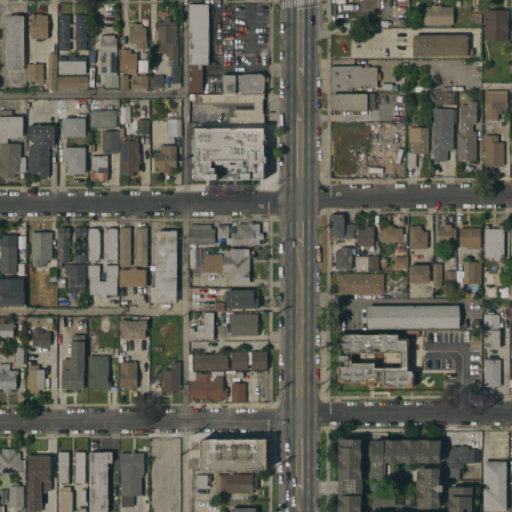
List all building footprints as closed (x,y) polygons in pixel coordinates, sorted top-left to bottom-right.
[(188,4),(207,4),(207,64),(188,64),(188,4)] [(406,19),(395,18),(396,5),(407,6),(406,19)] [(421,25),(421,19),(419,19),(419,14),(421,14),(421,7),(431,7),(431,6),(441,5),(441,7),(452,7),(452,14),(454,14),(454,18),(453,18),(453,24),(421,25)] [(483,41),(483,16),(482,16),(482,10),(509,10),(509,20),(507,20),(507,41),(483,41)] [(471,24),(471,13),(480,13),(480,24),(471,24)] [(46,21),(48,21),(48,23),(46,23),(46,39),(29,39),(29,15),(35,15),(35,14),(40,14),(40,15),(46,15),(46,21)] [(57,15),(68,15),(68,24),(74,24),(74,15),(85,15),(85,50),(74,50),(74,42),(68,42),(68,51),(57,51),(57,15)] [(5,16),(22,16),(22,69),(5,69),(5,16)] [(147,41),(147,28),(154,28),(154,22),(161,22),(161,18),(168,18),(168,21),(175,21),(175,37),(176,37),(176,67),(167,67),(167,53),(157,53),(157,41),(147,41)] [(128,49),(128,28),(132,28),(132,24),(141,24),(141,28),(145,28),(145,43),(146,43),(146,49),(128,49)] [(412,57),(412,37),(413,37),(413,35),(466,35),(466,36),(467,36),(467,49),(472,49),(472,56),(412,57)] [(99,38),(101,38),(101,36),(113,36),(113,38),(115,38),(115,66),(117,66),(117,88),(103,88),(103,75),(99,75),(99,38)] [(119,50),(129,50),(129,53),(135,53),(135,69),(134,69),(134,72),(132,74),(126,74),(126,72),(119,71),(119,50)] [(55,90),(44,90),(44,85),(44,79),(46,79),(46,69),(47,69),(47,53),(55,54),(55,90)] [(57,74),(57,62),(84,62),(84,74),(57,74)] [(26,64),(41,64),(41,85),(35,85),(35,81),(26,81),(26,64)] [(188,94),(188,65),(201,65),(201,94),(188,94)] [(363,68),(363,65),(368,65),(369,68),(376,67),(377,86),(361,86),(361,88),(351,88),(351,90),(330,90),(330,66),(360,66),(360,68),(363,68)] [(145,90),(139,90),(137,90),(137,91),(133,91),(133,90),(130,90),(130,79),(133,79),(133,76),(139,76),(139,73),(144,73),(144,76),(146,76),(146,90),(145,90)] [(221,75),(241,75),(260,73),(264,77),(263,94),(221,94),(221,75)] [(127,89),(118,90),(118,75),(127,75),(127,89)] [(86,76),(86,89),(57,89),(57,77),(86,76)] [(149,76),(162,76),(161,88),(149,88),(149,76)] [(442,91),(453,92),(453,94),(456,94),(456,101),(453,101),(453,105),(442,105),(442,91)] [(484,92),(506,91),(507,111),(501,111),(501,114),(497,114),(497,120),(485,120),(484,92)] [(262,98),(261,98),(261,114),(262,114),(262,123),(242,123),(242,121),(240,121),(240,123),(227,123),(227,116),(231,116),(231,110),(232,109),(252,108),(252,104),(196,104),(196,102),(193,102),(193,100),(188,100),(188,94),(201,94),(221,94),(263,94),(262,98)] [(374,94),(374,108),(367,109),(367,110),(331,111),(331,94),(374,94)] [(456,134),(456,123),(460,123),(460,105),(467,105),(467,102),(476,102),(476,124),(473,124),(473,127),(464,127),(464,132),(475,132),(475,160),(456,160),(456,134)] [(433,108),(434,108),(434,105),(440,105),(440,109),(452,109),(453,151),(447,151),(447,161),(433,161),(433,108)] [(118,123),(128,123),(127,106),(117,106),(118,123)] [(89,128),(89,110),(115,110),(115,128),(89,128)] [(0,117),(10,117),(22,117),(22,137),(16,137),(16,139),(6,139),(6,144),(19,144),(19,157),(24,157),(24,172),(17,172),(17,174),(12,174),(12,178),(1,178),(1,174),(0,174),(0,117)] [(179,137),(166,137),(166,119),(166,118),(179,117),(179,137)] [(65,137),(65,138),(62,138),(62,137),(61,127),(60,127),(60,124),(61,124),(61,118),(84,118),(84,137),(65,137)] [(135,120),(147,120),(148,134),(135,134),(135,120)] [(27,146),(32,146),(32,141),(27,141),(27,125),(53,125),(53,141),(51,141),(51,147),(47,147),(47,177),(37,177),(37,176),(27,176),(27,146)] [(423,154),(423,156),(420,156),(420,154),(415,153),(415,168),(406,168),(406,152),(412,152),(412,142),(408,142),(409,127),(428,128),(428,154),(423,154)] [(194,163),(192,163),(192,156),(194,156),(194,146),(191,146),(191,139),(194,139),(194,128),(207,128),(207,129),(211,129),(211,128),(230,128),(263,128),(263,140),(262,140),(263,145),(263,156),(265,156),(266,163),(263,163),(263,179),(240,179),(240,173),(242,173),(242,167),(247,167),(247,160),(242,160),(242,164),(236,164),(235,160),(235,162),(229,162),(229,164),(222,164),(222,162),(222,164),(215,164),(215,161),(211,161),(211,164),(210,164),(210,168),(214,168),(214,173),(217,173),(217,179),(194,179),(194,163)] [(102,153),(102,131),(118,131),(118,134),(118,153),(102,153)] [(402,131),(402,138),(404,138),(404,152),(394,152),(394,149),(378,149),(377,139),(380,139),(380,131),(402,131)] [(483,135),(497,135),(497,143),(503,143),(503,166),(498,166),(498,168),(491,168),(491,166),(484,166),(483,135)] [(118,137),(136,136),(136,144),(137,144),(137,153),(139,153),(139,164),(137,164),(137,172),(132,172),(132,176),(124,176),(124,172),(119,172),(118,137)] [(175,168),(171,168),(170,172),(157,172),(157,168),(152,168),(153,153),(159,153),(159,145),(175,146),(175,168)] [(84,167),(85,167),(85,171),(84,171),(84,174),(66,174),(66,162),(62,162),(62,148),(84,148),(84,167)] [(100,156),(106,156),(106,181),(100,181),(100,183),(98,183),(98,181),(89,181),(90,171),(91,156),(90,156),(90,148),(100,149),(100,156)] [(330,215),(342,215),(342,218),(344,218),(344,224),(354,224),(354,245),(345,245),(345,238),(335,238),(335,236),(330,236),(330,215)] [(209,224),(209,229),(213,229),(213,244),(206,244),(205,247),(194,247),(194,244),(188,245),(188,224),(209,224)] [(225,245),(225,238),(227,238),(231,238),(231,233),(235,233),(235,224),(258,224),(258,234),(262,234),(262,239),(258,239),(258,245),(225,245)] [(216,225),(227,225),(227,238),(225,238),(216,238),(216,225)] [(455,244),(438,244),(438,228),(443,228),(443,225),(451,225),(451,228),(455,228),(455,244)] [(380,243),(380,226),(392,226),(392,228),(402,228),(402,242),(380,243)] [(408,249),(409,226),(421,226),(421,229),(423,232),(426,232),(426,249),(408,249)] [(483,229),(484,229),(484,226),(488,226),(488,229),(498,229),(498,226),(502,226),(502,229),(503,229),(503,259),(483,259),(483,229)] [(84,263),(74,263),(74,227),(84,227),(84,263)] [(129,266),(118,266),(118,227),(129,228),(129,266)] [(145,266),(134,266),(135,227),(146,227),(145,266)] [(374,246),(357,246),(357,229),(364,229),(364,227),(374,227),(374,246)] [(57,228),(68,228),(68,263),(60,263),(60,268),(56,268),(56,262),(57,262),(57,228)] [(87,229),(89,229),(89,228),(95,228),(95,229),(97,229),(97,232),(98,232),(98,259),(97,259),(97,260),(87,260),(87,229)] [(116,261),(106,261),(106,259),(105,259),(105,229),(107,229),(107,228),(114,228),(114,229),(116,229),(116,261)] [(480,228),(480,250),(466,250),(466,246),(459,246),(459,228),(480,228)] [(175,303),(149,302),(149,287),(154,287),(154,232),(157,232),(157,230),(175,231),(175,303)] [(30,233),(50,233),(50,260),(46,260),(46,264),(41,264),(42,267),(31,267),(31,261),(30,261),(30,233)] [(0,274),(0,235),(15,235),(15,274),(0,274)] [(351,269),(335,270),(335,251),(340,251),(340,248),(351,248),(351,269)] [(247,249),(247,256),(248,256),(248,284),(225,284),(225,272),(221,272),(221,257),(223,257),(223,251),(229,251),(229,249),(247,249)] [(220,254),(220,272),(202,272),(202,255),(220,254)] [(355,271),(355,257),(378,256),(378,269),(368,269),(368,271),(355,271)] [(407,257),(407,269),(393,269),(393,257),(407,257)] [(463,262),(480,262),(480,284),(463,284),(463,262)] [(432,264),(441,264),(441,287),(433,287),(433,279),(432,279),(432,264)] [(84,293),(68,293),(68,274),(63,274),(63,265),(84,265),(84,293)] [(88,278),(87,278),(87,265),(98,265),(98,281),(105,281),(105,265),(116,266),(116,278),(115,278),(115,295),(105,295),(105,298),(99,298),(99,295),(88,295),(88,278)] [(410,283),(410,265),(429,265),(429,270),(430,270),(430,280),(429,280),(429,283),(410,283)] [(118,287),(118,270),(129,270),(129,268),(134,268),(134,270),(145,270),(145,287),(118,287)] [(455,282),(444,282),(444,271),(456,271),(455,282)] [(338,294),(338,274),(383,274),(383,294),(338,294)] [(0,278),(23,278),(23,306),(0,306),(0,278)] [(63,279),(64,288),(56,288),(56,279),(63,279)] [(257,291),(257,309),(224,309),(224,291),(257,291)] [(367,328),(367,306),(459,306),(459,328),(367,328)] [(211,339),(200,339),(200,340),(196,340),(196,339),(194,339),(194,340),(188,340),(188,328),(193,328),(193,331),(195,331),(195,325),(202,325),(202,313),(212,313),(211,339)] [(229,335),(229,314),(257,313),(257,335),(229,335)] [(483,315),(497,315),(497,330),(499,330),(499,349),(483,349),(483,315)] [(31,346),(30,332),(32,332),(32,329),(40,329),(40,327),(27,327),(27,325),(26,325),(26,318),(51,318),(51,329),(41,329),(41,332),(49,332),(49,346),(31,346)] [(120,338),(120,330),(118,330),(118,320),(126,320),(126,321),(138,321),(138,320),(146,320),(145,329),(144,329),(144,339),(120,338)] [(0,323),(7,324),(8,322),(12,322),(12,337),(7,337),(7,339),(3,339),(3,337),(0,337),(0,323)] [(83,335),(83,389),(61,389),(61,359),(70,359),(70,335),(83,335)] [(382,388),(382,383),(373,383),(373,388),(368,388),(368,383),(367,383),(367,385),(361,385),(361,382),(345,382),(345,383),(338,383),(338,374),(337,374),(337,368),(339,368),(339,367),(345,367),(345,362),(339,362),(339,356),(348,356),(348,350),(340,350),(340,349),(336,349),(336,344),(338,344),(338,335),(398,335),(398,339),(408,339),(408,347),(407,347),(407,358),(407,364),(407,372),(411,372),(411,373),(415,373),(415,379),(414,379),(414,388),(407,388),(407,387),(389,387),(389,388),(382,388)] [(14,348),(22,348),(22,364),(14,364),(14,348)] [(230,370),(230,358),(228,358),(228,352),(235,352),(235,351),(239,351),(239,352),(256,352),(256,351),(261,351),(261,352),(265,352),(265,370),(249,370),(249,364),(246,364),(246,370),(230,370)] [(188,371),(188,355),(200,355),(200,354),(204,354),(204,355),(212,355),(212,354),(217,354),(217,355),(226,355),(226,370),(191,370),(191,371),(188,371)] [(87,356),(107,356),(107,382),(109,382),(109,388),(87,389),(87,356)] [(500,387),(483,387),(484,360),(500,360),(500,387)] [(118,363),(135,362),(135,389),(125,389),(125,388),(118,388),(118,363)] [(179,391),(161,391),(162,370),(170,370),(170,362),(179,362),(179,391)] [(0,364),(8,364),(8,371),(15,371),(15,389),(9,390),(9,393),(2,393),(2,389),(0,389),(0,364)] [(43,390),(37,390),(37,394),(27,394),(27,389),(25,389),(25,377),(26,377),(26,365),(37,365),(37,369),(43,369),(43,390)] [(191,372),(195,372),(195,373),(200,373),(200,374),(209,374),(209,371),(222,371),(222,375),(221,375),(221,378),(222,378),(222,388),(225,388),(225,398),(221,398),(221,401),(211,401),(211,399),(195,399),(195,401),(188,401),(188,371),(191,371),(191,372)] [(230,383),(244,383),(244,403),(230,403),(230,402),(230,383)] [(265,438),(199,439),(200,470),(266,469),(265,438)] [(338,511),(338,439),(361,439),(360,511),(338,511)] [(368,455),(367,455),(367,441),(384,441),(384,440),(390,440),(390,441),(402,441),(402,440),(408,440),(408,441),(421,441),(421,440),(427,440),(427,441),(440,441),(441,463),(438,463),(438,464),(427,464),(427,463),(419,463),(419,464),(409,464),(409,463),(401,463),(401,464),(390,464),(390,463),(384,463),(384,481),(368,481),(368,455)] [(452,449),(452,447),(460,447),(460,446),(463,446),(464,447),(468,447),(468,450),(474,450),(475,464),(468,465),(468,468),(446,469),(446,449),(452,449)] [(0,473),(0,449),(13,449),(14,453),(18,453),(18,460),(19,460),(19,473),(0,473)] [(27,453),(35,453),(35,450),(42,450),(42,453),(49,453),(50,491),(44,491),(44,492),(40,492),(40,511),(27,511),(27,474),(27,453)] [(119,470),(118,470),(118,453),(130,453),(130,451),(134,451),(134,453),(142,453),(142,474),(141,474),(141,477),(140,477),(140,496),(132,496),(132,507),(120,507),(120,496),(119,496),(119,470)] [(57,452),(67,452),(67,483),(56,483),(57,452)] [(74,452),(84,452),(83,483),(73,483),(74,452)] [(88,511),(88,452),(111,452),(111,462),(106,462),(106,511),(88,511)] [(506,511),(483,511),(483,489),(489,489),(489,484),(483,484),(483,462),(506,462),(506,511)] [(417,468),(439,468),(439,471),(440,471),(440,486),(443,486),(443,492),(440,492),(440,507),(439,507),(439,510),(417,510),(417,468)] [(193,488),(193,475),(206,475),(206,485),(208,486),(208,489),(193,488)] [(214,493),(214,475),(252,475),(252,478),(256,478),(256,490),(251,490),(251,493),(214,493)] [(7,486),(12,486),(12,483),(18,483),(18,486),(22,486),(22,507),(20,507),(20,509),(13,509),(13,507),(8,507),(7,486)] [(471,511),(449,511),(450,499),(448,499),(448,487),(472,488),(471,511)] [(69,511),(57,511),(58,488),(69,488),(69,492),(70,492),(69,511)] [(370,507),(370,493),(373,493),(373,488),(384,488),(385,493),(396,493),(396,507),(370,507)]
